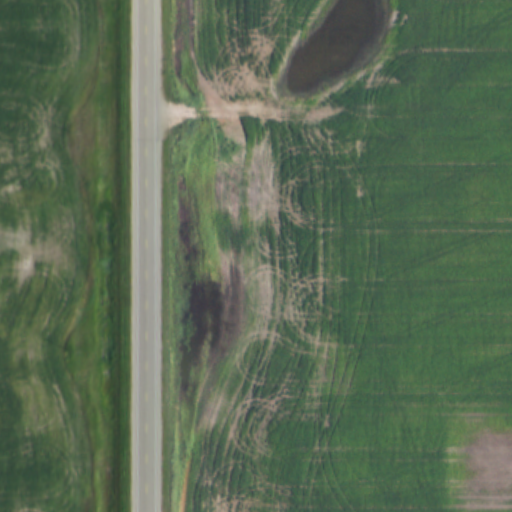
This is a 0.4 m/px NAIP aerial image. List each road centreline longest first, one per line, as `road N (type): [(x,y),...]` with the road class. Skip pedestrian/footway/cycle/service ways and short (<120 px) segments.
road 1 (tertiary): [(144,511),(144,0)]
road 2 (track): [(144,114),(511,110)]
